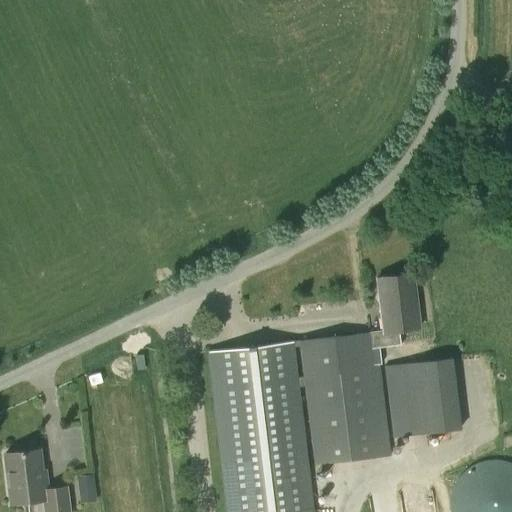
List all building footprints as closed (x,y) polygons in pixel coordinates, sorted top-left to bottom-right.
[(511,134),(497,158),(511,167),(511,134)] [(382,332),(397,330),(418,328),(412,275),(376,279),(382,331),(382,332)] [(379,364),(377,347),(399,345),(397,330),(382,332),(382,331),(207,352),(226,511),(312,511),(297,386),(304,386),(313,464),(389,455),(378,364),(379,364)] [(392,437),(459,429),(450,358),(383,366),(392,437)] [(42,488),(38,450),(4,454),(10,503),(41,499),(42,511),(69,511),(66,485),(42,488)] [(511,511),(511,464),(505,461),(498,460),(491,460),(483,461),(477,463),(470,466),(464,471),(459,476),(455,482),(452,489),(451,496),(450,503),(451,510),(451,511),(511,511)] [(94,473),(80,475),(84,500),(98,497),(94,473)]
